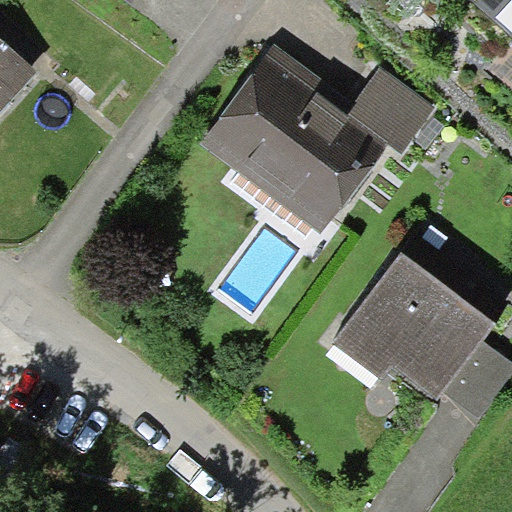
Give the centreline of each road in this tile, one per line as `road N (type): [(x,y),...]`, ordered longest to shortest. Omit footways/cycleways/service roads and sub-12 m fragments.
road 1 (residential): [(17,308),(241,0)]
road 2 (residential): [(259,511),(17,308)]
